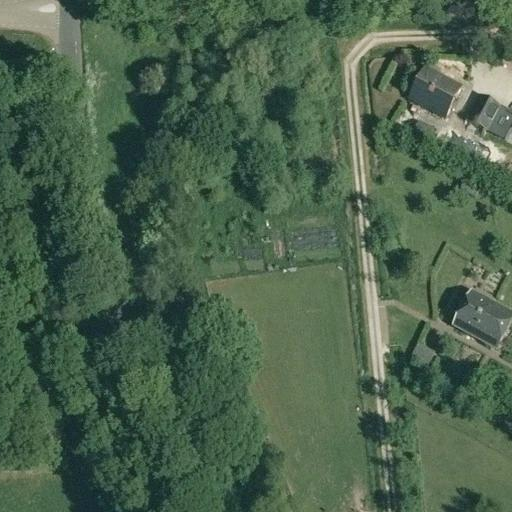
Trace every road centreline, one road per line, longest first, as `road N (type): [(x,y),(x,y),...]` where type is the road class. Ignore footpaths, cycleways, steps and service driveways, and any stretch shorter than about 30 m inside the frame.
road 1 (track): [(395,511),(349,105),(353,57),(385,37),(511,34)]
road 2 (tertiary): [(209,511),(118,326),(71,101),(68,8)]
road 3 (track): [(136,511),(76,394)]
